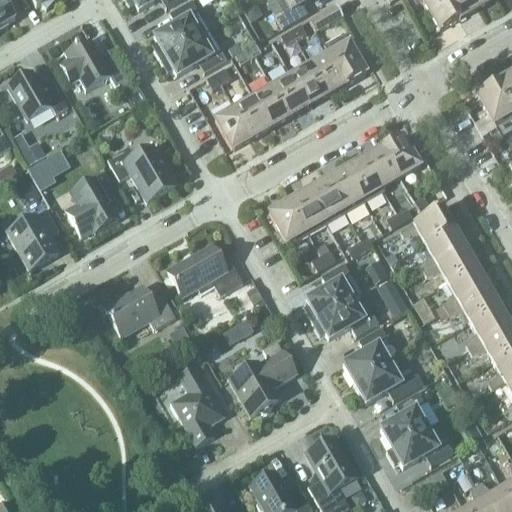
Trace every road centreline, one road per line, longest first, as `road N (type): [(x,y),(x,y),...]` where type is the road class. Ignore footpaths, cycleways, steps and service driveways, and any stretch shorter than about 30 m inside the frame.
road 1 (residential): [(0,336),(222,209)]
road 2 (residential): [(222,209),(102,2)]
road 3 (residential): [(222,209),(418,91)]
road 4 (residential): [(333,407),(222,209)]
road 5 (residential): [(511,251),(418,91)]
road 6 (residential): [(198,485),(333,407)]
road 7 (residential): [(395,511),(333,407)]
